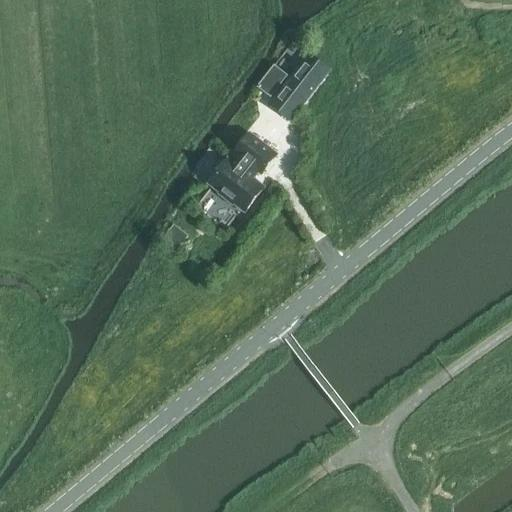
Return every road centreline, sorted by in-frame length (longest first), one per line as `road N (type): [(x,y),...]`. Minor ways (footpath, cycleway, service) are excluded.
road 1 (tertiary): [(54,511),(511,141)]
road 2 (unclassified): [(414,511),(370,441),(511,332)]
